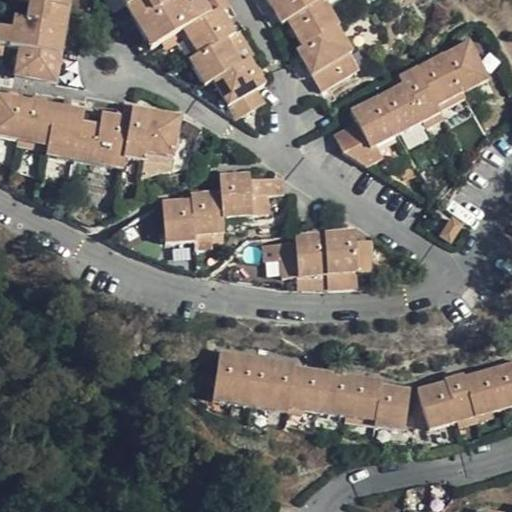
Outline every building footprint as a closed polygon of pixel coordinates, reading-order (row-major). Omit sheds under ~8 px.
[(53,46),(61,47),(69,0),(10,0),(29,4),(26,20),(13,18),(11,31),(8,50),(18,52),(12,78),(55,85),(59,57),(51,57),(53,46)] [(119,0),(144,41),(151,37),(156,46),(182,30),(196,56),(187,61),(202,88),(213,82),(234,121),(263,106),(255,91),(262,87),(247,60),(238,65),(224,41),(232,35),(218,10),(207,14),(198,0),(183,8),(179,0),(172,0),(167,4),(164,0),(119,0)] [(264,0),(280,26),(286,22),(300,47),(295,51),(318,93),(355,72),(346,57),(349,55),(334,29),(338,28),(322,0),(264,0)] [(0,29),(0,47),(2,48),(8,50),(11,31),(0,29)] [(150,49),(156,46),(151,37),(144,41),(150,49)] [(437,115),(436,112),(433,107),(461,94),(485,80),(466,44),(396,80),(399,88),(349,114),(367,151),(437,115)] [(59,57),(61,47),(53,46),(51,57),(59,57)] [(463,99),(461,94),(433,107),(436,112),(463,99)] [(81,125),(83,112),(0,96),(0,139),(45,148),(44,158),(121,171),(123,160),(141,163),(143,155),(173,160),(179,121),(130,112),(128,121),(99,116),(98,127),(81,125)] [(162,245),(192,243),(191,236),(210,235),(221,235),(220,219),(267,216),(265,198),(281,196),(281,180),(248,181),(248,176),(217,178),(218,193),(188,195),(188,202),(161,204),(162,245)] [(459,227),(449,220),(438,237),(449,243),(459,227)] [(280,278),(294,278),(324,277),(354,274),(369,274),(368,243),(353,244),(352,233),(292,236),(293,244),(260,247),(260,262),(278,261),(280,278)] [(210,243),(210,235),(191,236),(192,243),(210,243)] [(354,289),(354,274),(324,277),(325,290),(354,289)] [(325,290),(324,277),(294,278),(295,291),(325,290)] [(371,423),(371,429),(400,433),(407,393),(378,388),(380,383),(292,370),(292,366),(217,355),(210,403),(286,416),(287,410),(300,412),(342,419),(371,423)] [(442,381),(443,384),(415,391),(426,430),(511,407),(511,365),(463,379),(462,376),(442,381)] [(342,424),(371,429),(371,423),(342,419),(342,424)]
